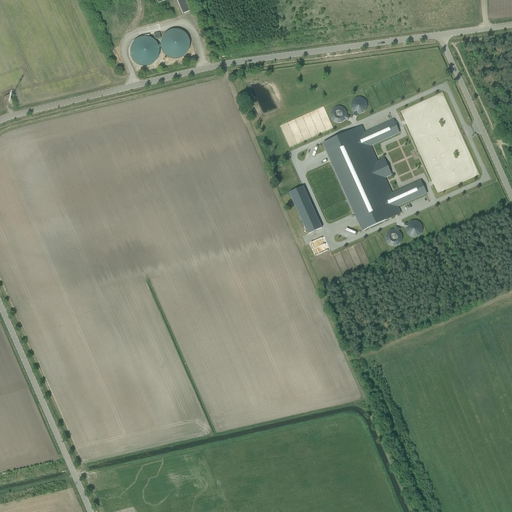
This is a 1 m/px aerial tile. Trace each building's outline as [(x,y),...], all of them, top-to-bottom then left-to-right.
[(183,14),(190,11),(191,12),(191,11),(186,0),(176,0),(183,16),(183,15),(183,14)] [(154,65),(154,38),(130,38),(130,65),(154,65)] [(356,116),(358,112),(364,114),(368,101),(354,96),(349,110),(353,112),(352,115),(356,116)] [(349,118),(340,104),(327,113),(336,126),(349,118)] [(398,211),(395,205),(425,192),(419,180),(390,193),(387,188),(385,189),(380,178),(384,176),(382,170),(381,171),(379,167),(380,167),(378,162),(373,164),(369,153),(371,151),(368,146),(398,132),(393,121),(363,134),(360,128),(351,132),(351,131),(323,144),(361,228),(389,216),(389,215),(398,211)] [(322,228),(303,187),(289,193),(308,234),(322,228)] [(424,230),(414,218),(403,227),(413,239),(424,230)] [(398,232),(399,229),(395,227),(393,230),(388,229),(384,242),(398,248),(403,234),(398,232)]
